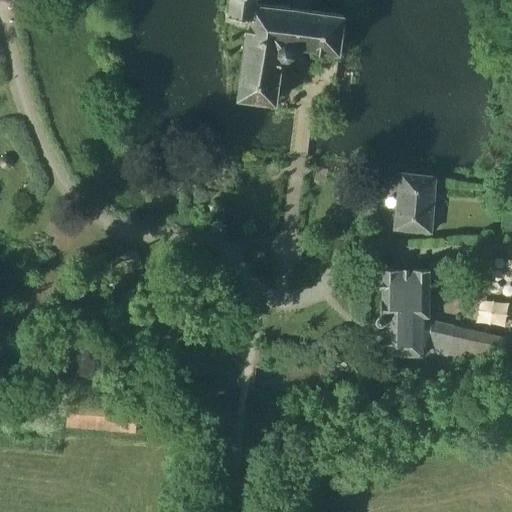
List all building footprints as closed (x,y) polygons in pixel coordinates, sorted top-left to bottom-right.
[(339,51),(344,14),(308,10),(293,8),(257,3),(257,0),(229,0),(228,12),(249,14),(238,96),(276,101),(282,56),(289,57),(292,55),(294,53),(295,46),(294,45),(339,51)] [(430,232),(435,177),(400,173),(395,228),(430,232)] [(429,317),(429,270),(383,269),(383,301),(382,301),(382,314),(379,314),(376,317),(376,319),(376,322),(378,324),(380,324),(380,330),(384,330),(384,356),(423,356),(423,317),(429,317)] [(511,368),(511,338),(431,320),(425,349),(511,368)] [(135,433),(137,411),(110,408),(111,396),(68,392),(65,427),(135,433)]
